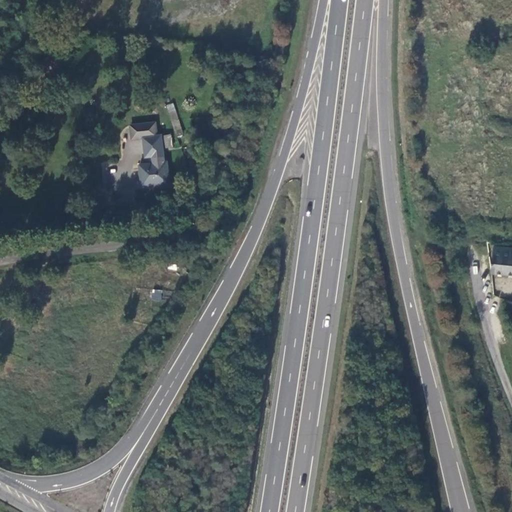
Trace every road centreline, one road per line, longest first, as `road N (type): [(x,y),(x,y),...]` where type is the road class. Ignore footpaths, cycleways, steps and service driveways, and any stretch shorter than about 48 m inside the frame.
road 1 (trunk): [(460,511),(392,218),(383,0)]
road 2 (trunk): [(294,511),(365,0)]
road 3 (trunk): [(339,0),(269,511)]
road 4 (trunk): [(323,0),(271,193),(161,403)]
road 5 (trunk): [(161,403),(106,467),(64,484),(22,488)]
road 6 (unclassified): [(511,407),(476,296),(470,242)]
road 7 (track): [(0,113),(48,68),(79,0)]
road 8 (unclassified): [(138,240),(0,260)]
road 9 (trunk): [(161,403),(109,511)]
